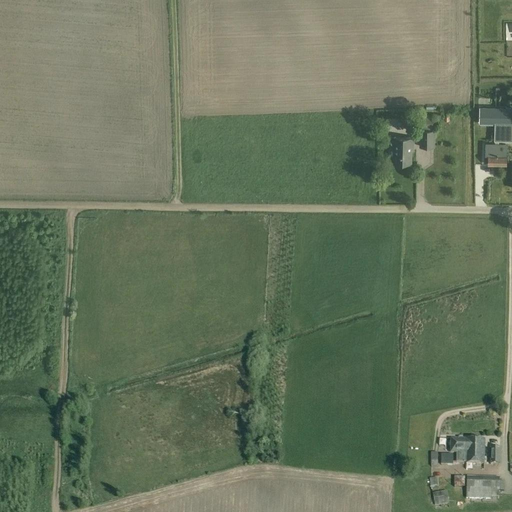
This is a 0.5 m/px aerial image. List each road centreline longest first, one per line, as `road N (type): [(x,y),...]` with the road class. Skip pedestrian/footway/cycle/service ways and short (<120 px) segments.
road 1 (track): [(55,511),(71,205)]
road 2 (track): [(175,208),(419,210)]
road 3 (track): [(174,0),(175,208)]
road 4 (unknown): [(511,270),(502,473)]
road 5 (track): [(175,208),(0,204)]
